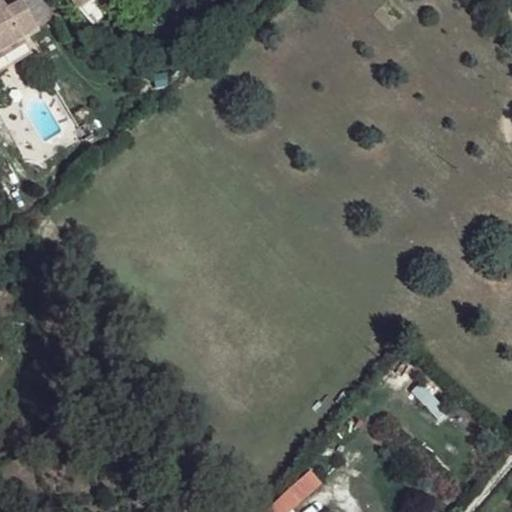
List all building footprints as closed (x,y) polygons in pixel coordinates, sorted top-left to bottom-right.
[(70,0),(80,10),(92,0),(94,0),(100,7),(108,0),(70,0)] [(5,1),(0,3),(0,48),(20,38),(38,30),(25,4),(9,10),(5,1)] [(20,38),(0,48),(0,72),(31,57),(20,38)] [(309,469),(262,504),(267,511),(287,511),(322,486),(309,469)] [(204,491),(182,503),(186,511),(209,511),(214,510),(204,491)]
